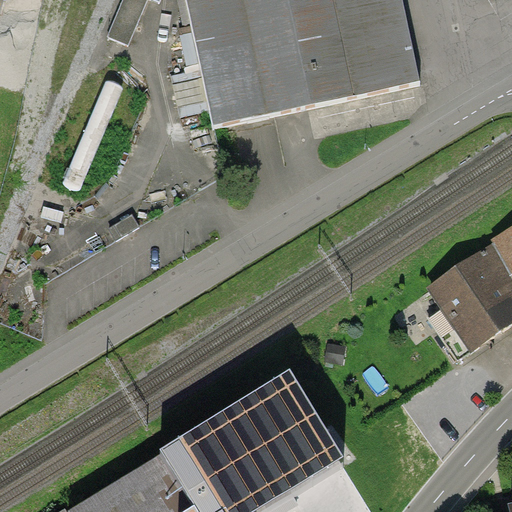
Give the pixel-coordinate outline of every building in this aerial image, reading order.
[(132,46),(150,0),(157,0),(163,2),(164,0),(125,0),(110,38),(132,46)] [(416,82),(398,0),(180,0),(207,127),(416,82)] [(84,190),(125,84),(109,78),(68,184),(84,190)] [(511,236),(492,248),(511,281),(511,236)] [(511,286),(492,252),(426,297),(472,362),(511,334),(511,286)] [(272,511),(343,469),(289,380),(70,511),(272,511)]
